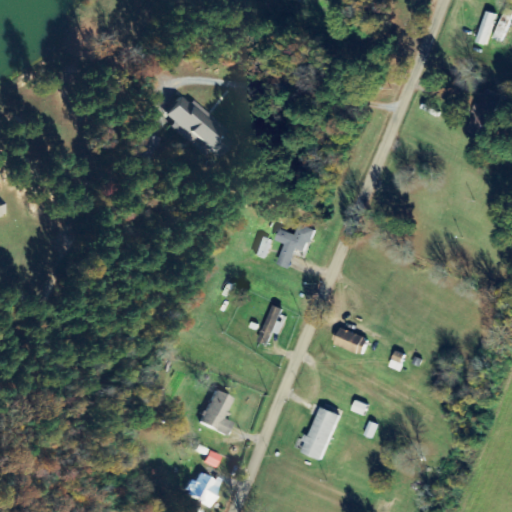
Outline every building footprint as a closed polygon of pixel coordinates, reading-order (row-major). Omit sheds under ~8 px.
[(506,44),(511,28),(511,22),(506,20),(498,40),(506,44)] [(470,134),(488,141),(505,97),(488,90),(470,134)] [(193,102),(190,105),(183,98),(166,118),(208,155),(210,152),(220,160),(228,152),(218,143),(227,132),(193,102)] [(162,140),(143,132),(133,156),(153,164),(162,140)] [(0,219),(8,217),(6,209),(0,204),(0,201),(1,200),(0,198),(0,197),(0,219)] [(280,243),(288,245),(281,267),(294,270),(300,251),(311,254),(318,230),(302,226),(299,236),(283,231),(280,243)] [(258,258),(270,260),(275,241),(263,238),(258,258)] [(275,335),(283,338),(286,325),(283,324),(287,310),(275,307),(264,344),(272,346),(275,335)] [(394,369),(405,373),(409,358),(398,355),(394,369)] [(235,424),(225,420),(235,399),(216,391),(201,424),(229,437),(235,424)] [(325,462),(345,417),(326,409),(312,441),(306,454),(325,462)] [(217,469),(222,457),(210,452),(205,463),(217,469)] [(223,482),(201,473),(198,482),(192,480),(186,495),(213,506),(223,482)]
